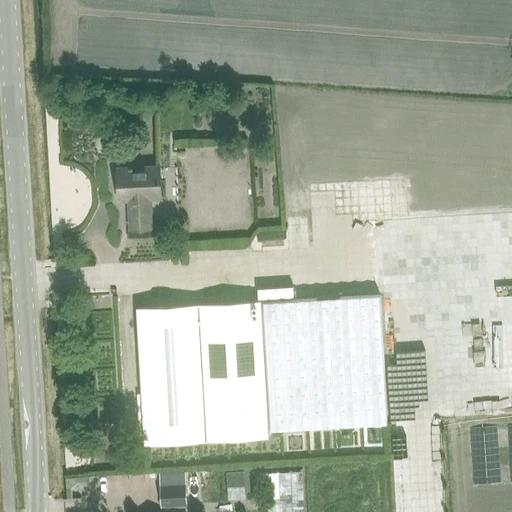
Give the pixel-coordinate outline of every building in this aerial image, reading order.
[(150,198),(161,197),(159,166),(118,168),(119,200),(129,199),(131,229),(151,227),(150,198)] [(358,179),(358,190),(375,190),(375,179),(358,179)] [(314,183),(313,194),(335,196),(336,186),(314,183)] [(380,294),(297,299),(261,302),(268,430),(388,423),(380,294)] [(268,430),(261,302),(261,301),(138,309),(145,442),(268,435),(268,430)] [(265,471),(267,511),(305,511),(303,469),(265,471)] [(160,474),(162,505),(186,504),(185,473),(160,474)]
